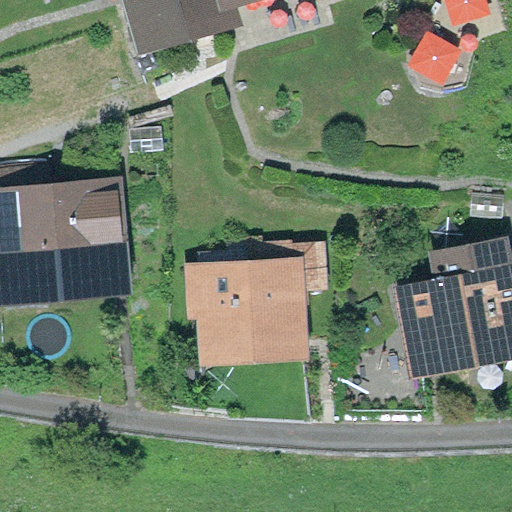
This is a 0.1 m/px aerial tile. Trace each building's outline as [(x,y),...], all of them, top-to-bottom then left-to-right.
[(511,0),(134,0),(145,37),(229,12),(225,0),(511,0)] [(36,166),(0,169),(0,219),(5,284),(111,276),(104,194),(39,199),(36,166)] [(248,271),(195,273),(197,316),(209,316),(210,345),(293,343),(291,277),(319,276),(318,245),(247,248),(248,271)] [(440,287),(406,293),(419,359),(511,342),(511,270),(504,272),(500,247),(435,259),(440,287)] [(308,366),(225,373),(228,419),(311,412),(308,366)]
